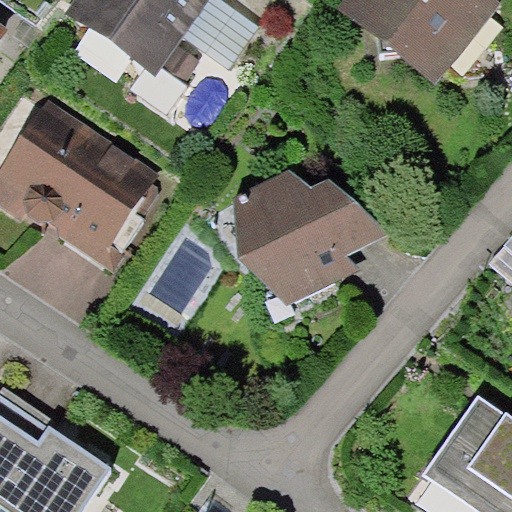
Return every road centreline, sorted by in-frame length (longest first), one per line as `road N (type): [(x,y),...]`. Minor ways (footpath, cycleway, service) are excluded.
road 1 (residential): [(511,194),(273,465)]
road 2 (residential): [(273,465),(0,291)]
